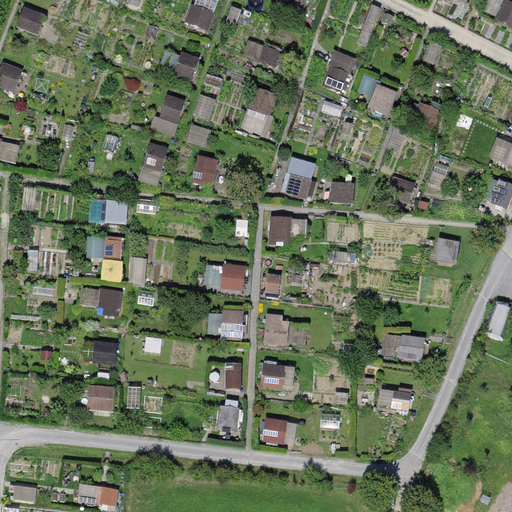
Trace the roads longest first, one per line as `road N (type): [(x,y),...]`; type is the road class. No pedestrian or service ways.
road 1 (track): [(0,467),(16,443),(36,436),(393,472),(425,444),(511,244)]
road 2 (track): [(385,0),(511,62)]
